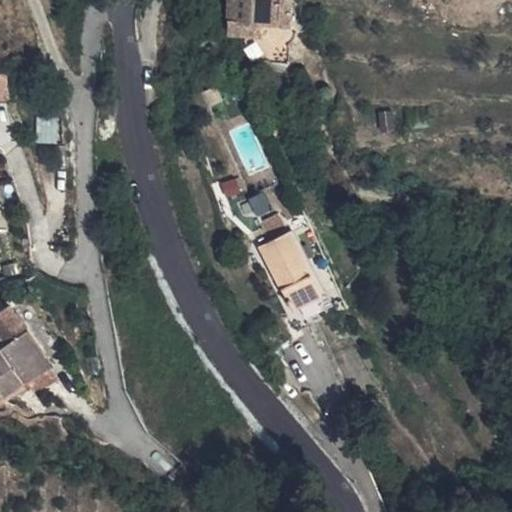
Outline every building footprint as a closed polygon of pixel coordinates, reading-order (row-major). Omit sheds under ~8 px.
[(295,0),(280,0),(280,1),(261,0),(229,0),(227,44),(245,46),(292,50),(293,41),(298,41),(298,32),(294,31),(295,0)] [(0,98),(13,97),(11,70),(0,71),(0,98)] [(60,139),(61,114),(40,115),(40,139),(60,139)] [(270,250),(301,309),(320,299),(288,240),(270,250)] [(301,309),(270,250),(261,254),(291,315),(301,309)] [(19,261),(6,265),(9,276),(22,272),(19,261)] [(30,328),(12,304),(0,312),(0,330),(10,345),(0,351),(0,396),(4,403),(19,393),(5,372),(31,355),(18,336),(30,328)] [(56,367),(30,328),(18,336),(31,355),(5,372),(19,393),(56,367)]
